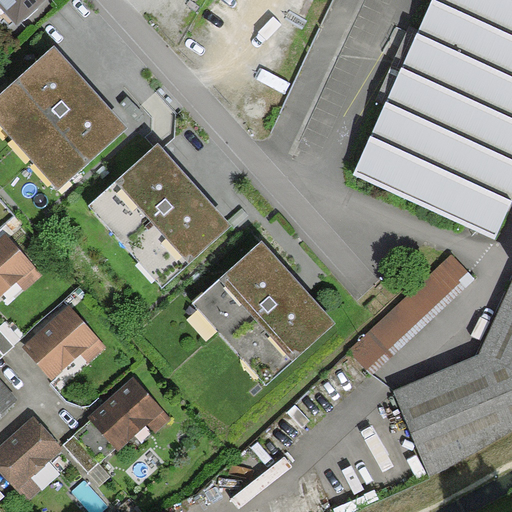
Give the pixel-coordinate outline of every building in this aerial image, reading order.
[(45,0),(0,0),(0,7),(16,26),(45,0)] [(511,0),(436,0),(354,182),(499,247),(511,218),(511,0)] [(56,46),(0,94),(0,125),(56,191),(127,129),(56,46)] [(159,146),(91,207),(160,284),(229,223),(159,146)] [(6,233),(0,237),(0,298),(16,284),(24,292),(43,274),(6,233)] [(263,242),(194,302),(266,385),(336,325),(263,242)] [(477,284),(452,257),(348,354),(373,381),(477,284)] [(511,287),(483,353),(398,392),(433,472),(511,432),(511,287)] [(70,306),(22,349),(50,381),(80,354),(87,362),(106,347),(70,306)] [(0,329),(0,355),(13,344),(0,329)] [(136,378),(89,417),(92,420),(116,448),(118,451),(148,425),(155,433),(172,419),(136,378)] [(0,418),(19,402),(0,381),(0,418)] [(64,448),(36,417),(0,448),(0,471),(27,502),(61,472),(50,460),(64,448)] [(116,448),(92,420),(65,444),(89,472),(116,448)]
